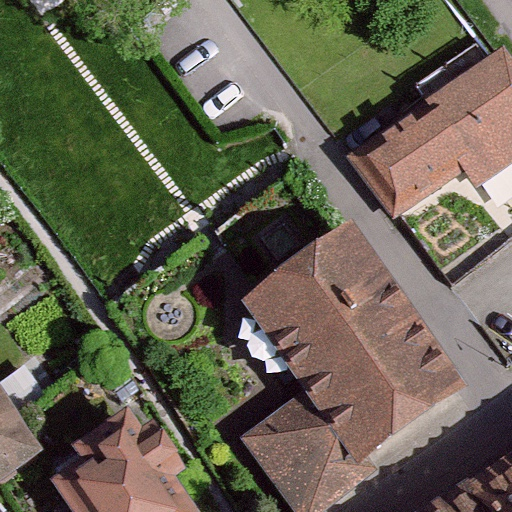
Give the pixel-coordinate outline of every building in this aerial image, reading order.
[(511,176),(511,83),(491,54),(347,159),(389,217),(446,175),(470,207),(511,176)] [(278,511),(445,395),(331,234),(225,309),(282,390),(213,439),(265,511),(278,511)] [(0,496),(52,450),(0,391),(0,496)] [(191,511),(131,428),(50,487),(68,511),(191,511)] [(511,511),(511,461),(467,495),(480,511),(511,511)] [(480,511),(467,495),(440,511),(480,511)]
